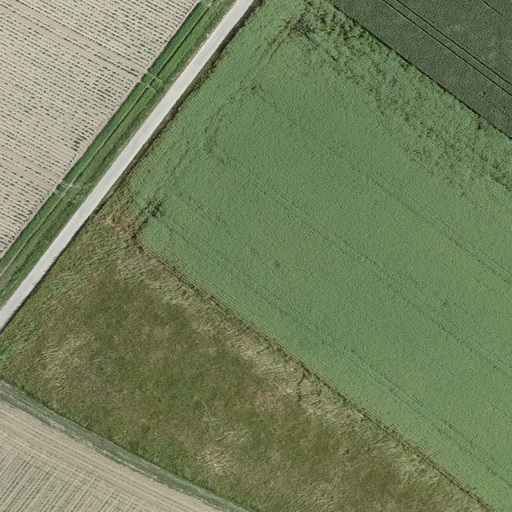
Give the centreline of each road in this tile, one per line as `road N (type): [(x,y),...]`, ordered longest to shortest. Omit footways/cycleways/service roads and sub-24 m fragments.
road 1 (track): [(0,326),(249,0)]
road 2 (track): [(0,392),(224,511)]
